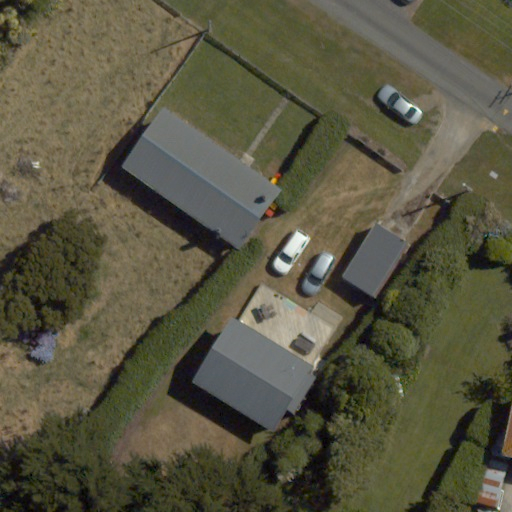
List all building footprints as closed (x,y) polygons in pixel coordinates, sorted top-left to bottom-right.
[(511,0),(504,0),(492,24),(511,34),(511,0)] [(249,262),(136,196),(95,264),(208,331),(249,262)] [(413,250),(377,223),(335,280),(371,306),(413,250)] [(265,511),(301,441),(216,398),(176,476),(245,511),(265,511)] [(511,511),(511,442),(503,441),(490,511),(511,511)]
